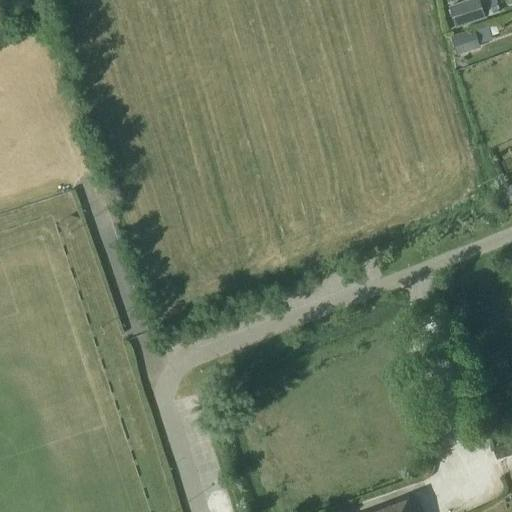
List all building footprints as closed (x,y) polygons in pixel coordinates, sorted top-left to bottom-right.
[(482,7),(479,0),(471,0),(451,6),(458,26),(485,16),(483,11),(482,7)] [(485,16),(500,11),(497,2),(482,7),(483,11),(485,16)] [(481,47),(475,28),(451,36),(458,55),(481,47)] [(494,448),(498,459),(511,454),(511,442),(494,448)] [(411,511),(408,500),(374,511),(411,511)]
